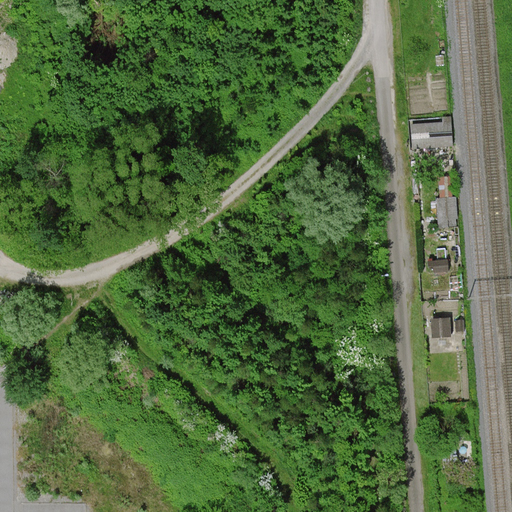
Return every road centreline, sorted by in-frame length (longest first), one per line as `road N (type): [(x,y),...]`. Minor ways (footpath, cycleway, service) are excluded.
road 1 (residential): [(378,0),(419,511)]
road 2 (track): [(382,40),(266,163),(204,211),(117,257),(23,287),(0,307)]
